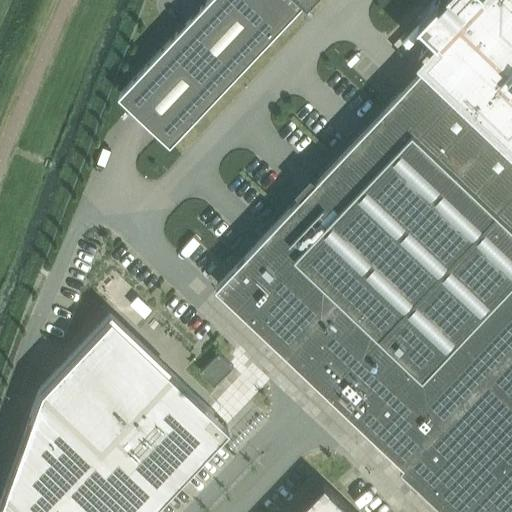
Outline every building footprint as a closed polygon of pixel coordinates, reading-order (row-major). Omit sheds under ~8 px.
[(308,0),(207,0),(206,2),(200,8),(201,9),(193,18),(192,17),(186,22),(187,24),(179,32),(178,31),(120,93),(132,105),(140,112),(172,142),(265,43),(308,0)] [(511,511),(511,0),(434,0),(421,14),(422,15),(423,14),(441,31),(442,31),(449,38),(217,283),(405,461),(401,464),(452,511),(511,511)] [(137,294),(129,303),(143,316),(150,309),(151,308),(145,302),(137,294)] [(46,391),(2,511),(154,511),(233,430),(116,318),(46,391)] [(214,385),(233,367),(220,352),(200,371),(214,385)] [(355,511),(322,479),(290,511),(355,511)]
